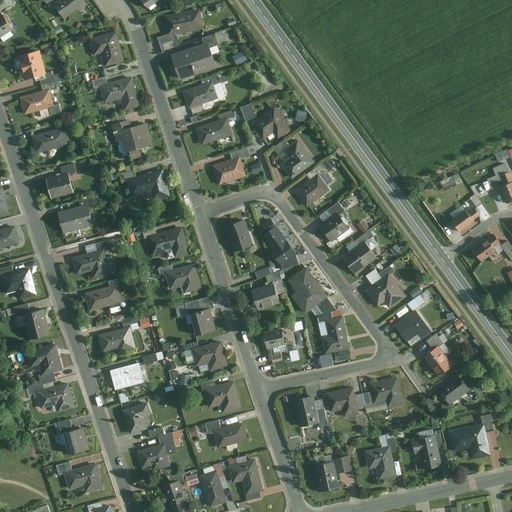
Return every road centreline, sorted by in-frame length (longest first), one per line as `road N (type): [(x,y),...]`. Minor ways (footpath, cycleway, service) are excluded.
road 1 (residential): [(136,511),(0,115)]
road 2 (residential): [(197,212),(259,193),(274,198),(382,339),(375,363),(260,390)]
road 3 (secondary): [(441,258),(252,0)]
road 4 (residential): [(118,0),(136,30),(197,212)]
road 5 (residential): [(197,212),(260,390)]
road 6 (residential): [(494,480),(352,511)]
road 7 (residential): [(260,390),(302,511)]
road 8 (secondary): [(511,355),(441,258)]
